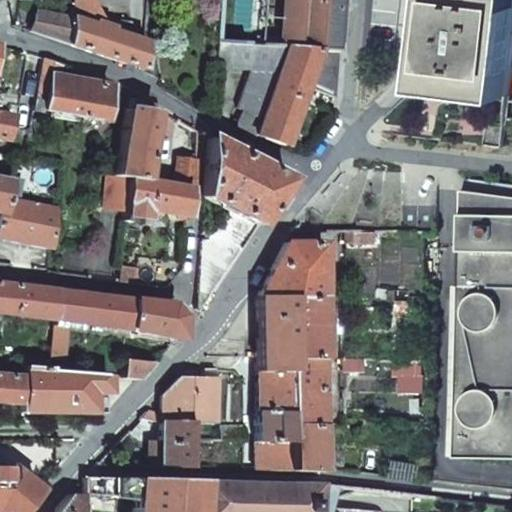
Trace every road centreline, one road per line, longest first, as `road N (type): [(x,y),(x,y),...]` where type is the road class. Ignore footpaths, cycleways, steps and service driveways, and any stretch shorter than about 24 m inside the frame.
road 1 (residential): [(33,511),(201,333)]
road 2 (residential): [(0,35),(127,77),(202,123)]
road 3 (residential): [(201,333),(313,177)]
road 4 (residential): [(313,177),(344,130),(355,0)]
road 5 (residential): [(0,274),(179,296)]
road 6 (residential): [(202,123),(179,296)]
road 7 (residential): [(202,123),(313,177)]
